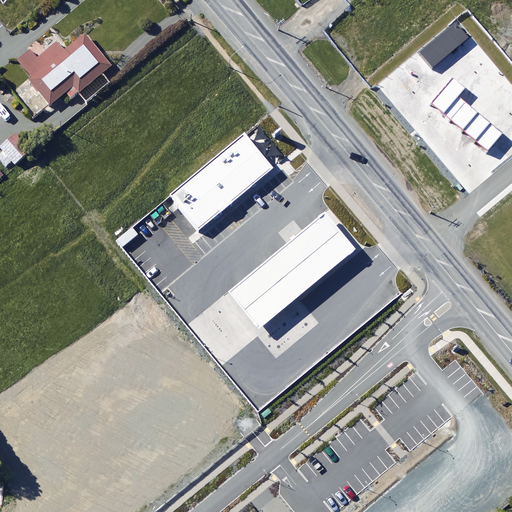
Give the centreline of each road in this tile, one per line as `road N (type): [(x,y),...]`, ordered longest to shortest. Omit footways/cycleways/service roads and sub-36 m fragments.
road 1 (secondary): [(511,350),(223,0)]
road 2 (unknown): [(511,80),(477,45),(429,62),(413,96),(410,115),(479,198)]
road 3 (unknown): [(439,511),(477,457),(462,416),(436,386)]
